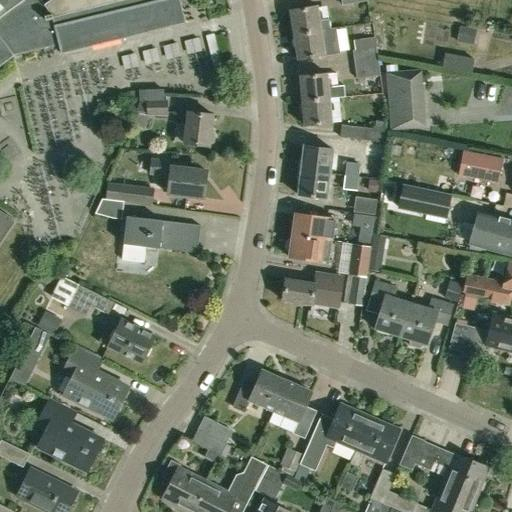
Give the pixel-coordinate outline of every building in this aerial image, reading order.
[(0,0),(0,241),(15,220),(0,210),(0,64),(13,56),(58,44),(60,53),(184,23),(178,0),(49,0),(44,4),(40,0),(0,0)] [(289,10),(293,36),(330,30),(328,19),(318,21),(316,6),(289,10)] [(334,54),(330,30),(293,36),(297,59),(334,54)] [(354,61),(377,57),(376,48),(352,50),(354,61)] [(380,76),(377,57),(354,61),(356,79),(380,76)] [(386,72),(390,131),(426,128),(422,69),(386,72)] [(343,85),(337,86),(336,73),(299,76),(301,101),(328,99),(339,98),(344,97),(343,85)] [(139,89),(139,99),(163,99),(163,89),(139,89)] [(328,99),(301,101),(304,126),(341,122),(339,98),(328,99)] [(147,117),(167,116),(167,102),(135,102),(132,127),(145,127),(147,117)] [(209,147),(209,143),(212,144),(214,142),(215,132),(214,130),(211,130),(213,115),(187,112),(185,125),(176,124),(174,142),(183,143),(183,144),(209,147)] [(386,130),(341,124),(339,137),(384,143),(386,131),(386,130)] [(382,144),(366,142),(364,157),(381,158),(382,144)] [(300,170),(329,174),(332,153),(332,149),(303,146),(300,170)] [(457,175),(498,183),(503,158),(462,150),(457,175)] [(150,160),(149,174),(169,176),(167,195),(203,198),(206,171),(186,169),(187,164),(150,160)] [(346,164),(345,176),(357,178),(358,166),(346,164)] [(326,199),(329,174),(300,170),(297,195),(326,199)] [(345,176),(344,176),(342,189),(357,191),(359,178),(357,178),(345,176)] [(151,190),(131,187),(108,185),(106,199),(150,204),(151,190)] [(449,196),(401,187),(397,208),(444,218),(449,196)] [(353,212),(374,215),(376,199),(355,196),(353,212)] [(452,209),(463,216),(472,203),(461,196),(452,209)] [(101,199),(94,214),(109,218),(121,220),(123,202),(101,199)] [(331,241),(334,218),(295,212),(291,235),(331,241)] [(368,215),(347,212),(345,225),(366,228),(368,215)] [(477,212),(468,245),(500,253),(500,252),(511,255),(511,221),(508,221),(477,212)] [(126,217),(123,244),(145,247),(159,249),(197,253),(200,225),(162,221),(126,217)] [(329,262),(331,241),(291,235),(291,238),(288,238),(286,241),(284,249),(286,251),(289,252),(288,258),(320,263),(320,261),(329,262)] [(350,274),(366,276),(370,246),(343,242),(342,253),(350,254),(348,275),(350,275),(350,274)] [(143,261),(145,247),(123,244),(121,258),(143,261)] [(509,305),(511,292),(511,263),(509,262),(503,287),(495,285),(496,282),(467,275),(463,290),(492,297),(491,301),(509,305)] [(311,306),(312,305),(338,309),(343,276),(317,271),(314,284),(285,279),(281,301),(311,306)] [(350,274),(350,275),(346,304),(354,305),(361,306),(366,276),(350,274)] [(61,276),(51,298),(87,316),(92,307),(108,315),(114,303),(61,276)] [(368,302),(366,309),(378,312),(374,329),(399,336),(409,303),(393,298),(396,287),(374,281),(368,302)] [(444,298),(457,301),(461,284),(449,281),(444,298)] [(409,303),(399,336),(408,339),(410,346),(419,348),(424,344),(426,345),(434,321),(446,324),(452,305),(431,299),(428,309),(409,303)] [(511,353),(511,317),(493,313),(488,332),(455,323),(448,349),(462,353),(461,357),(481,362),(484,346),(511,353)] [(121,319),(114,331),(112,330),(109,338),(102,335),(99,342),(106,345),(105,346),(141,363),(155,336),(121,319)] [(72,378),(63,395),(112,420),(128,388),(97,372),(102,362),(73,348),(61,372),(72,378)] [(273,411),(286,382),(261,371),(255,385),(244,380),(232,407),(243,412),(248,401),(273,411)] [(286,382),(273,411),(297,422),(292,433),(304,438),(316,411),(304,406),(311,392),(286,382)] [(46,430),(37,447),(87,471),(102,439),(70,424),(76,413),(47,399),(35,424),(46,430)] [(321,415),(299,466),(315,473),(326,447),(333,450),(336,442),(356,450),(370,418),(340,405),(333,420),(321,415)] [(232,431),(204,416),(197,429),(226,444),(232,431)] [(356,450),(349,464),(359,468),(365,454),(385,462),(399,430),(370,418),(356,450)] [(226,444),(197,429),(191,442),(208,450),(204,457),(216,464),(221,454),(226,444)] [(412,437),(400,466),(412,471),(415,465),(430,471),(434,462),(450,468),(446,477),(432,511),(470,511),(489,468),(471,461),(415,438),(412,437)] [(0,456),(22,467),(29,454),(0,440),(0,456)] [(294,479),(299,465),(298,464),(303,455),(287,447),(279,465),(281,466),(279,471),(294,479)] [(242,511),(254,490),(267,465),(254,459),(247,473),(236,475),(228,492),(207,482),(191,511),(226,511),(228,510),(232,511),(242,511)] [(187,511),(191,511),(207,482),(178,467),(180,465),(170,460),(161,478),(170,482),(162,499),(187,511)] [(267,465),(254,490),(265,496),(256,511),(288,511),(273,504),(287,475),(267,465)] [(66,511),(77,491),(30,468),(16,497),(46,511),(66,511)] [(383,503),(388,491),(395,474),(382,468),(369,498),(383,503)] [(388,491),(383,503),(404,511),(412,511),(417,503),(388,491)]
